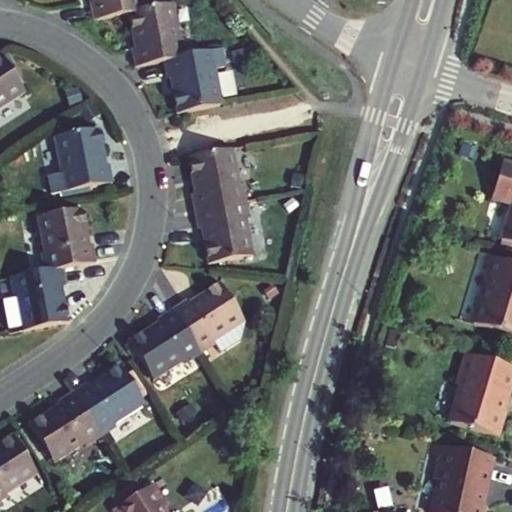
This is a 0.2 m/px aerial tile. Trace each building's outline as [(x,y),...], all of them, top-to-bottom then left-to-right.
[(93,0),(96,14),(131,7),(163,1),(162,0),(93,0)] [(135,43),(138,60),(164,55),(190,50),(186,26),(183,27),(177,0),(168,0),(163,1),(131,7),(138,42),(135,43)] [(219,45),(190,50),(164,55),(168,75),(171,75),(178,108),(226,98),(218,60),(222,59),(219,45)] [(0,101),(25,85),(0,47),(0,101)] [(49,138),(56,172),(47,174),(50,191),(110,179),(107,163),(103,164),(96,129),(49,138)] [(234,141),(188,150),(195,186),(192,186),(195,204),(248,194),(245,178),(242,179),(234,141)] [(511,166),(501,163),(490,200),(510,206),(499,241),(511,244),(511,166)] [(248,194),(195,204),(199,224),(203,224),(209,255),(254,246),(247,210),(251,210),(248,194)] [(62,265),(97,258),(93,240),(90,240),(83,208),(36,217),(43,250),(41,250),(44,268),(62,265)] [(485,257),(482,267),(489,269),(492,259),(485,257)] [(489,269),(472,325),(511,336),(511,265),(492,259),(489,269)] [(17,297),(23,327),(69,318),(62,283),(66,283),(62,265),(44,268),(9,275),(14,297),(17,297)] [(187,291),(171,302),(201,348),(217,337),(224,347),(243,335),(243,314),(219,277),(190,295),(187,291)] [(187,357),(201,348),(171,302),(155,312),(158,315),(129,334),(154,374),(185,354),(187,357)] [(511,390),(511,370),(467,357),(458,387),(464,389),(453,425),(502,440),(509,415),(505,414),(500,412),(504,401),(509,402),(511,390)] [(86,376),(72,385),(102,432),(114,424),(111,419),(143,398),(118,360),(88,380),(86,376)] [(102,432),(72,385),(52,398),(54,401),(27,419),(53,457),(80,439),(83,444),(102,432)] [(509,402),(504,401),(500,412),(505,414),(509,402)] [(36,467),(12,430),(0,438),(0,496),(6,493),(3,489),(36,467)] [(437,458),(439,448),(432,446),(430,456),(437,458)] [(483,492),(491,460),(439,448),(437,458),(432,481),(438,483),(430,511),(483,511),(485,506),(480,505),(476,504),(479,491),(483,492)] [(166,505),(153,485),(113,511),(164,511),(161,507),(166,505)]
